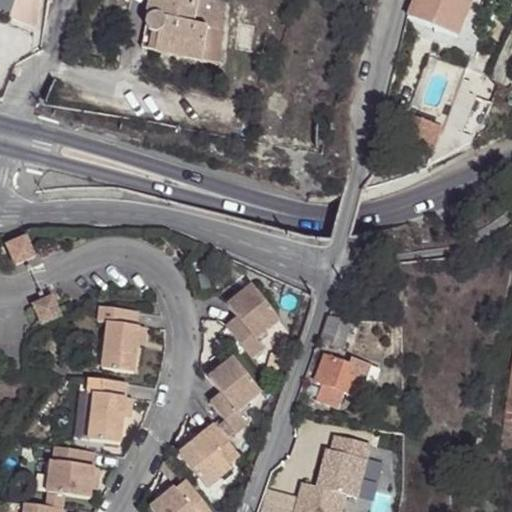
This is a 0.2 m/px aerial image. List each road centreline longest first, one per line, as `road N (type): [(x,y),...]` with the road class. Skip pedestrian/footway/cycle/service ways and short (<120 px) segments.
road 1 (tertiary): [(0,134),(268,209),(335,220),(401,208),(511,167)]
road 2 (residential): [(0,288),(98,255),(130,255),(159,268),(173,295),(183,325),(175,388),(111,511)]
road 3 (unclassified): [(0,207),(16,214),(174,217),(333,273)]
road 4 (residential): [(404,0),(333,273)]
road 5 (residential): [(333,273),(245,511)]
